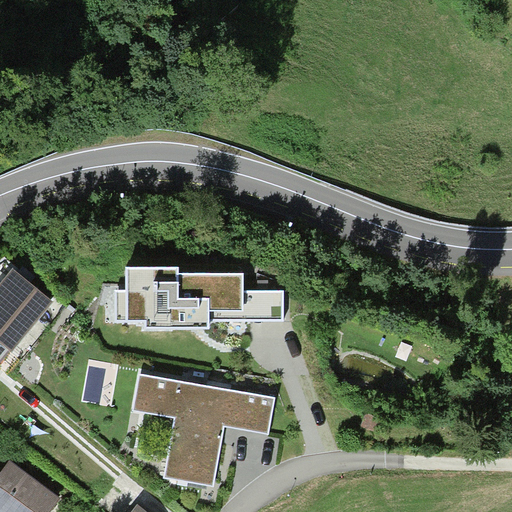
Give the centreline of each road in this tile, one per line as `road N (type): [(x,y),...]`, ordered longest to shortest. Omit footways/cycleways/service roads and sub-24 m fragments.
road 1 (secondary): [(0,196),(73,172),(193,164),(249,176),(437,244),(511,249)]
road 2 (residential): [(230,511),(261,487),(318,464),(389,461)]
road 3 (track): [(389,461),(511,461)]
